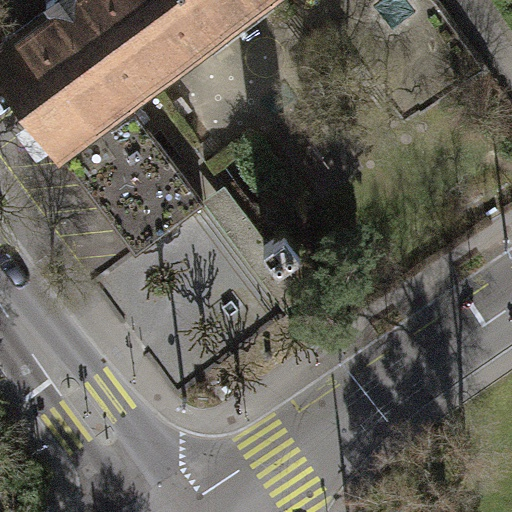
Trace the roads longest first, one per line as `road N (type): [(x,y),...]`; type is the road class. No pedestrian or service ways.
road 1 (tertiary): [(511,307),(191,511)]
road 2 (secondary): [(160,511),(0,300)]
